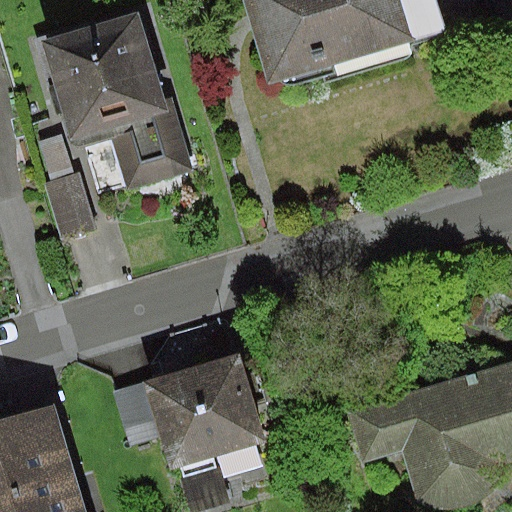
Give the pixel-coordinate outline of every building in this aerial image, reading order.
[(413,0),(236,0),(267,92),(426,39),(413,0)] [(140,9),(42,41),(92,195),(190,164),(140,9)] [(511,511),(511,336),(371,375),(408,511),(511,511)] [(238,360),(141,383),(172,470),(267,447),(238,360)] [(83,511),(50,408),(0,422),(0,511),(83,511)]
